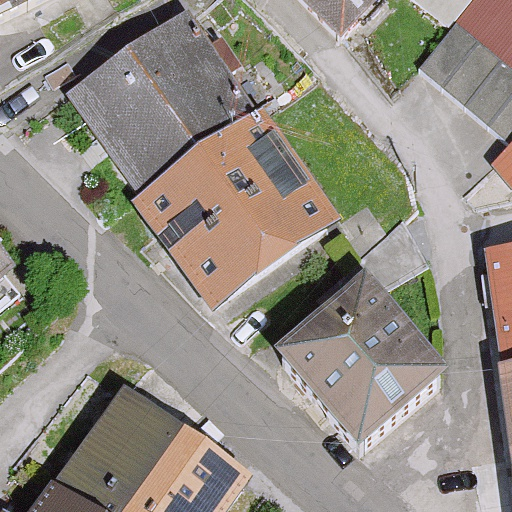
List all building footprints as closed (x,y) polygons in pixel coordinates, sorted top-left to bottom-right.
[(0,0),(0,28),(54,0),(0,0)] [(386,0),(300,0),(342,43),(386,0)] [(478,0),(418,72),(510,148),(511,145),(511,5),(505,0),(478,0)] [(139,206),(256,124),(185,22),(67,104),(139,206)] [(133,210),(212,322),(340,233),(261,120),(256,124),(139,206),(133,210)] [(511,150),(490,171),(511,194),(511,150)] [(0,287),(15,276),(0,258),(0,287)] [(511,377),(511,259),(485,262),(500,379),(511,377)] [(278,369),(361,463),(446,388),(362,294),(278,369)] [(511,377),(500,379),(511,479),(511,377)] [(77,511),(239,511),(252,496),(125,401),(55,495),(77,511)] [(77,511),(55,495),(42,511),(77,511)]
